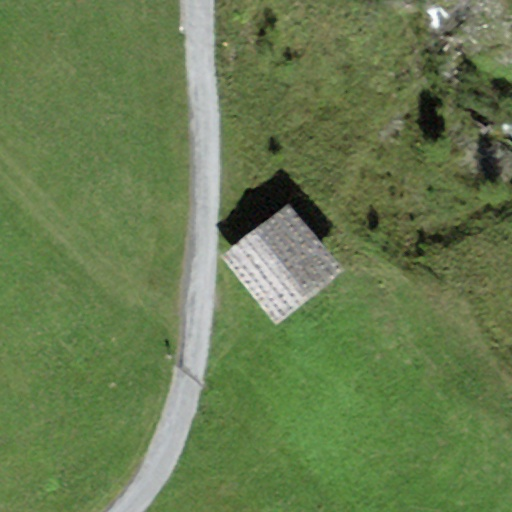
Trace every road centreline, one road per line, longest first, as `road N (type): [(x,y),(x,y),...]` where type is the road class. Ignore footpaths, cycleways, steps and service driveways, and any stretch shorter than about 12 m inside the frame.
road 1 (unclassified): [(121,511),(180,427),(206,222),(199,0)]
road 2 (track): [(0,83),(196,313)]
